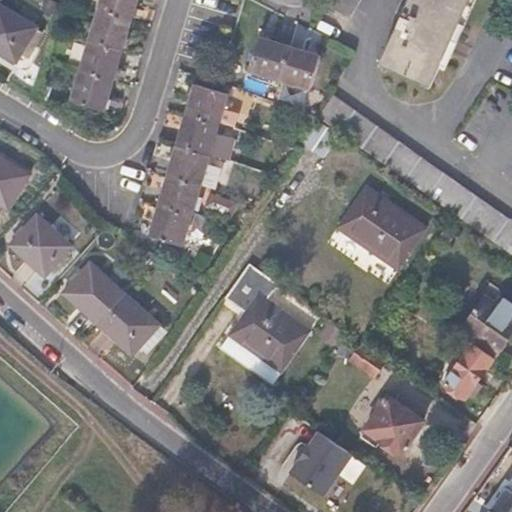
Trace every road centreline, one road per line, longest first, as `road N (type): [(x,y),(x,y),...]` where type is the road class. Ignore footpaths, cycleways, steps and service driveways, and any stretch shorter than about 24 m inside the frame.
road 1 (residential): [(0,103),(83,155),(127,145),(188,0)]
road 2 (track): [(156,511),(104,442),(0,350)]
road 3 (residential): [(118,406),(261,511)]
road 4 (residential): [(118,406),(0,296)]
road 5 (residential): [(511,405),(436,511)]
